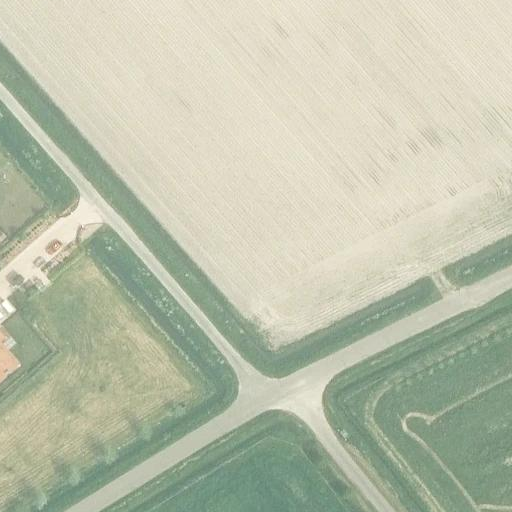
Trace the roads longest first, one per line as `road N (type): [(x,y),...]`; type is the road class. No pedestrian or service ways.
road 1 (unclassified): [(267,395),(0,91)]
road 2 (unclassified): [(291,385),(511,273)]
road 3 (unclassified): [(82,511),(267,395)]
road 4 (unclassified): [(388,511),(291,385)]
